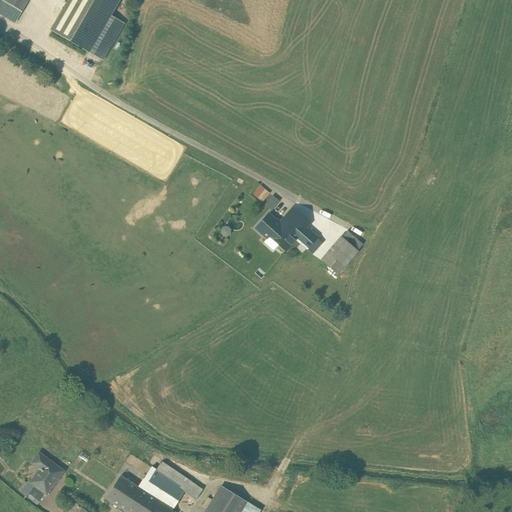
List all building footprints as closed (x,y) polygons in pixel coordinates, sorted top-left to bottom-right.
[(21,11),(5,1),(5,0),(4,0),(0,0),(0,13),(15,22),(21,11)] [(27,0),(5,0),(5,1),(21,11),(27,0)] [(69,0),(52,30),(70,40),(88,51),(109,16),(117,0),(69,0)] [(109,16),(88,51),(101,59),(122,24),(109,16)] [(271,194),(261,188),(256,196),(267,202),(271,194)] [(272,194),(268,202),(276,207),(281,199),(272,194)] [(279,224),(268,235),(269,236),(285,251),(296,239),(300,234),(305,228),(309,224),(292,209),(279,224)] [(268,214),(255,228),(267,239),(269,236),(268,235),(279,224),(268,214)] [(316,238),(305,228),(300,234),(311,244),(316,238)] [(348,231),(321,262),(338,277),(355,258),(365,247),(348,231)] [(311,244),(300,234),(296,239),(313,254),(322,243),(316,238),(311,244)] [(62,471),(41,455),(39,453),(31,463),(40,469),(30,482),(34,485),(45,493),(46,494),(62,471)] [(146,476),(150,478),(154,471),(184,491),(184,492),(196,500),(202,490),(161,462),(156,470),(151,467),(146,476)] [(264,473),(213,466),(212,480),(262,487),(264,473)] [(148,481),(152,484),(178,501),(184,492),(184,491),(154,471),(150,478),(148,481)] [(139,488),(120,476),(105,498),(126,511),(170,511),(172,510),(146,493),(139,488)] [(150,478),(146,476),(139,488),(146,493),(152,484),(148,481),(150,478)] [(33,486),(25,497),(36,505),(45,493),(34,485),(33,486)] [(240,511),(247,502),(221,486),(212,500),(207,509),(204,511),(240,511)] [(202,506),(207,509),(212,500),(208,497),(202,506)] [(247,502),(240,511),(256,511),(258,509),(247,502)]
